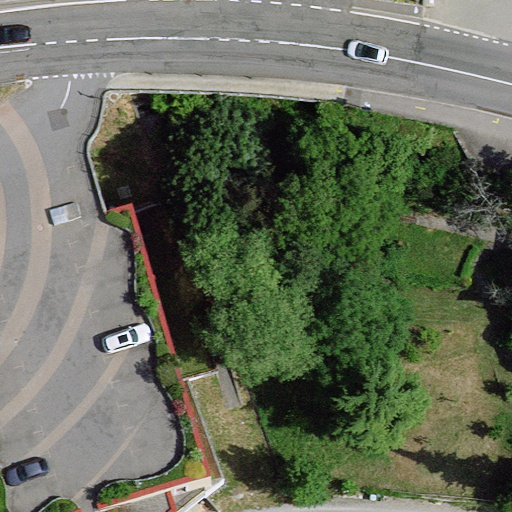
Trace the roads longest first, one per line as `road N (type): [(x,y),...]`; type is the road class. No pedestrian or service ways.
road 1 (tertiary): [(511,84),(408,57),(265,39)]
road 2 (tertiary): [(265,39),(77,38)]
road 3 (unclassified): [(0,150),(39,123),(63,86),(77,38)]
